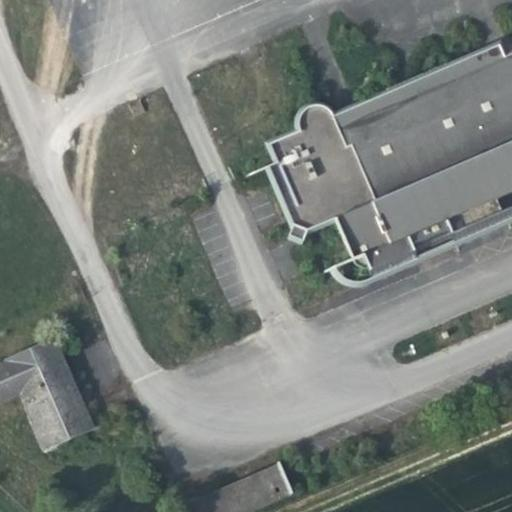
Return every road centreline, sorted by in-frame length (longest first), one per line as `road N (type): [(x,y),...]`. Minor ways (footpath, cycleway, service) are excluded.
road 1 (unknown): [(161,423),(280,320),(511,225)]
road 2 (track): [(313,511),(511,429)]
